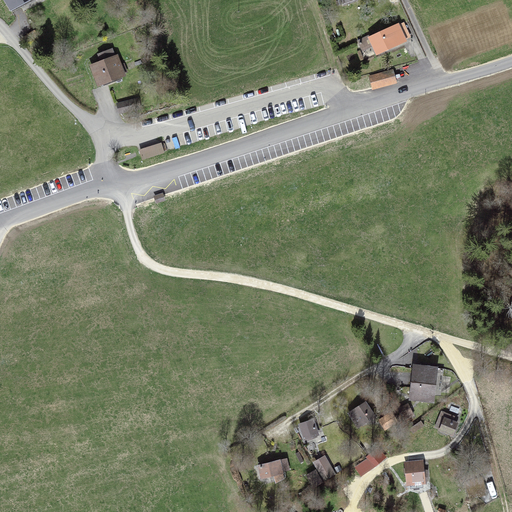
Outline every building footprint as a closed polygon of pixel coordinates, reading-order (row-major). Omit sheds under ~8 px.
[(22,8),(20,4),(27,0),(4,0),(12,12),(22,8)] [(410,37),(403,23),(371,38),(369,35),(358,40),(362,50),(374,45),(377,53),(410,37)] [(92,66),(99,84),(122,75),(122,74),(126,72),(123,64),(119,66),(116,57),(114,58),(111,50),(103,53),(104,57),(101,58),(102,62),(92,66)] [(391,72),(371,77),(374,87),(394,82),(391,72)] [(139,107),(137,100),(118,105),(120,112),(139,107)] [(163,152),(160,144),(141,150),(143,158),(163,152)] [(153,197),(155,203),(166,200),(164,193),(153,197)] [(434,367),(415,365),(411,398),(431,401),(434,367)] [(358,427),(373,416),(365,403),(349,414),(358,427)] [(408,405),(398,409),(404,419),(413,415),(408,405)] [(454,416),(442,412),(436,427),(450,432),(449,434),(452,435),(455,428),(453,427),(455,420),(453,419),(454,416)] [(392,413),(379,421),(384,428),(397,420),(392,413)] [(317,434),(312,420),(300,424),(305,438),(306,438),(307,440),(317,437),(316,434),(317,434)] [(360,475),(375,465),(386,455),(380,447),(367,456),(368,458),(355,468),(360,475)] [(286,459),(259,466),(262,477),(274,474),(276,482),(283,478),(281,470),(288,469),(286,459)] [(319,459),(314,462),(324,480),(334,474),(331,467),(326,470),(319,459)] [(421,462),(406,464),(408,483),(414,482),(414,481),(422,480),(422,482),(425,482),(427,471),(422,471),(421,462)] [(307,476),(313,487),(322,482),(316,471),(307,476)] [(478,478),(463,482),(468,499),(485,494),(480,477),(478,478)]
